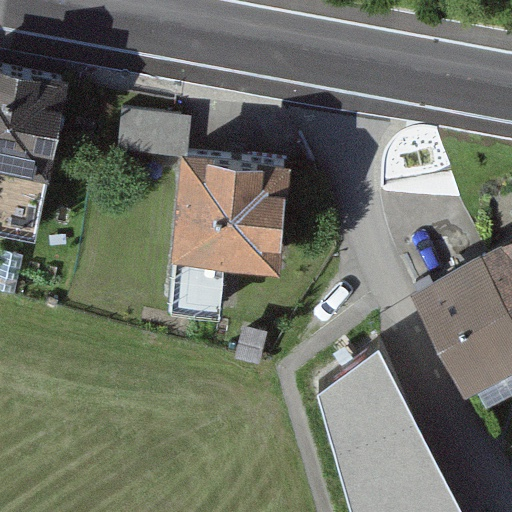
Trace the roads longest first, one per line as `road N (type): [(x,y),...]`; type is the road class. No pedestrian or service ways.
road 1 (residential): [(320,49),(393,289),(511,503)]
road 2 (secondary): [(320,49),(511,85)]
road 3 (secondary): [(161,19),(320,49)]
